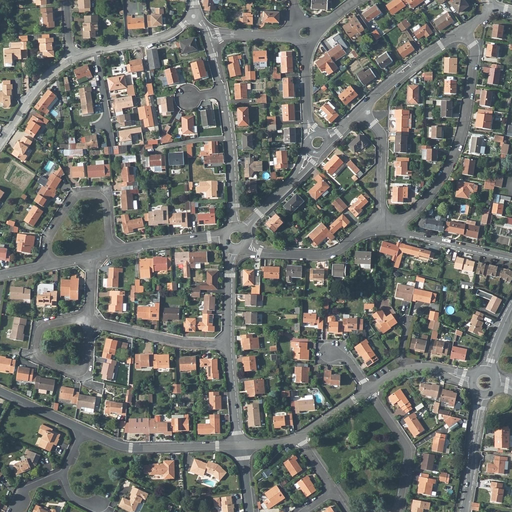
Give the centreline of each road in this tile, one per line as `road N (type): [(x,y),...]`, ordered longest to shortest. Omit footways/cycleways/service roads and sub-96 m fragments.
road 1 (residential): [(382,224),(416,210),(454,153),(473,64),(464,29)]
road 2 (residential): [(87,321),(84,364),(72,371),(41,358),(36,347),(47,324),(79,319)]
road 3 (residential): [(84,430),(116,445),(239,445)]
road 4 (residential): [(245,241),(258,252),(320,255),(382,224)]
road 5 (residential): [(227,342),(87,321)]
road 6 (residential): [(394,511),(409,449),(369,389)]
road 7 (residential): [(234,226),(221,92)]
road 8 (residential): [(225,236),(92,255)]
road 9 (residential): [(511,258),(382,224)]
road 10 (residential): [(464,29),(360,110)]
road 11 (residential): [(382,224),(382,135),(360,110)]
